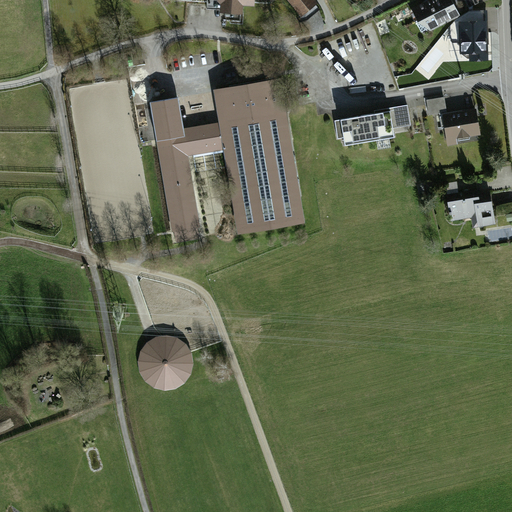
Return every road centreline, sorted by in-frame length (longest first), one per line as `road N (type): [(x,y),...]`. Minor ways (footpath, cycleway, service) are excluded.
road 1 (unknown): [(0,244),(13,237),(55,247),(209,295),(288,511)]
road 2 (track): [(148,511),(53,72)]
road 3 (track): [(0,85),(157,36),(319,36),(396,0)]
road 4 (unknown): [(148,38),(156,83),(255,84)]
